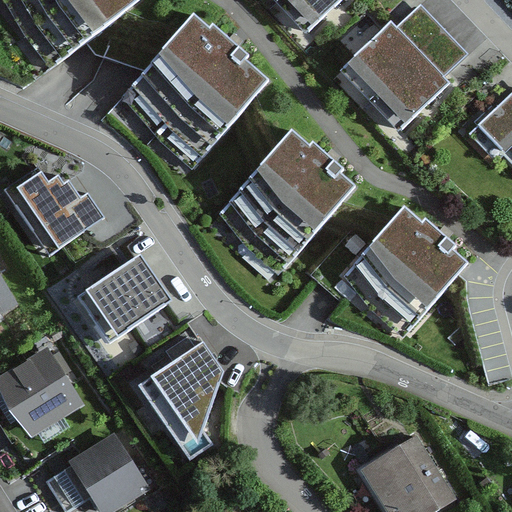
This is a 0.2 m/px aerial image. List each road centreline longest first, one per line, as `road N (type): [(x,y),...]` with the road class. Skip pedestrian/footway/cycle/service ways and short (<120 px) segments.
road 1 (residential): [(287,348),(208,293),(103,154),(0,109)]
road 2 (residential): [(287,348),(376,361),(511,420)]
road 3 (residential): [(316,511),(272,454),(264,420),(287,348)]
